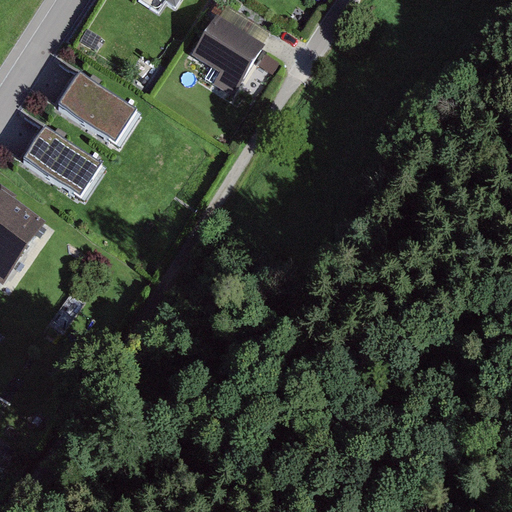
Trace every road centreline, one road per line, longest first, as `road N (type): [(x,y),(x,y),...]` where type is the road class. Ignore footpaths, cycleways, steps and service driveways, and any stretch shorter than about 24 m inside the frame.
road 1 (track): [(302,76),(16,511)]
road 2 (residential): [(0,113),(74,0)]
